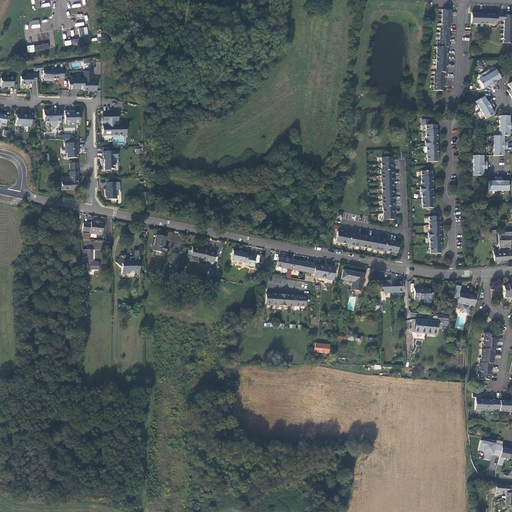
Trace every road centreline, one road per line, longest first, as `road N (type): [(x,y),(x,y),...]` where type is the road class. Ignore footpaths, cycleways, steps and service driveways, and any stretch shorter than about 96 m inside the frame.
road 1 (residential): [(0,101),(92,103),(96,208)]
road 2 (residential): [(268,243),(96,208)]
road 3 (residential): [(453,276),(442,177),(448,123)]
road 4 (residential): [(402,269),(268,243)]
road 5 (residential): [(460,0),(454,95),(428,95)]
